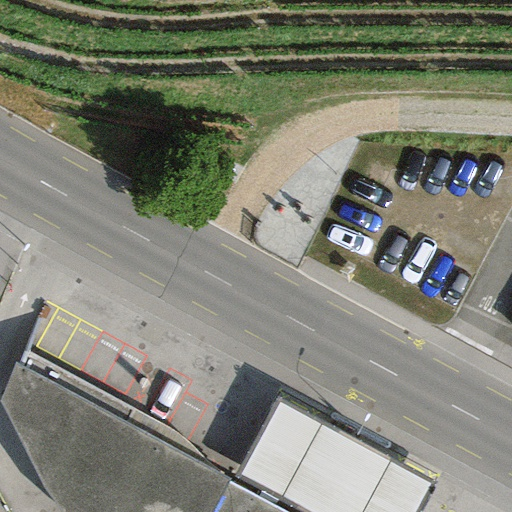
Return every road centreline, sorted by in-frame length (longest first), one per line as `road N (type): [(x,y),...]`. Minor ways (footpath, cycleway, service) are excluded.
road 1 (primary): [(0,159),(511,440)]
road 2 (track): [(511,111),(399,102),(320,117),(267,158),(212,228)]
